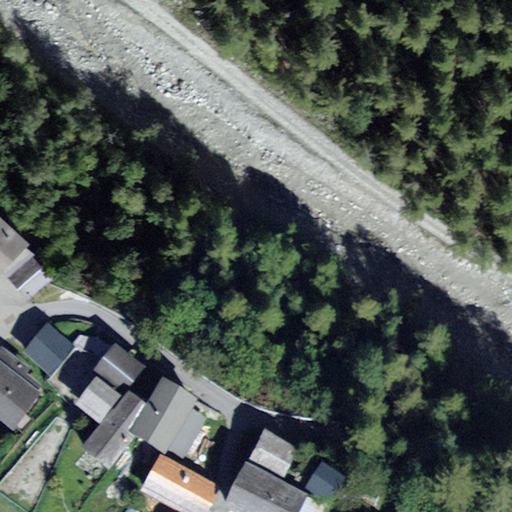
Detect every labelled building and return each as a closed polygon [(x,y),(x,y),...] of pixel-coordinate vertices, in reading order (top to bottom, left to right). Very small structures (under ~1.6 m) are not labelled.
[(0,276),(27,245),(0,221),(0,276)] [(54,275),(30,253),(10,273),(34,296),(54,275)] [(72,341),(44,323),(25,353),(54,371),(72,341)] [(142,366),(111,342),(95,362),(127,386),(142,366)] [(38,391),(0,365),(0,421),(13,430),(38,391)] [(116,398),(89,378),(69,404),(95,423),(116,398)] [(158,378),(140,403),(122,429),(131,436),(155,452),(167,437),(185,410),(191,401),(158,378)] [(123,389),(116,398),(95,423),(75,449),(103,471),(131,436),(122,429),(140,403),(123,389)] [(203,422),(185,410),(167,437),(184,449),(203,422)] [(296,447),(260,429),(248,452),(284,470),(296,447)] [(203,511),(216,485),(157,457),(141,490),(188,511),(203,511)] [(343,476),(314,461),(300,486),(329,502),(343,476)] [(317,511),(321,503),(242,465),(221,508),(229,511),(317,511)]
